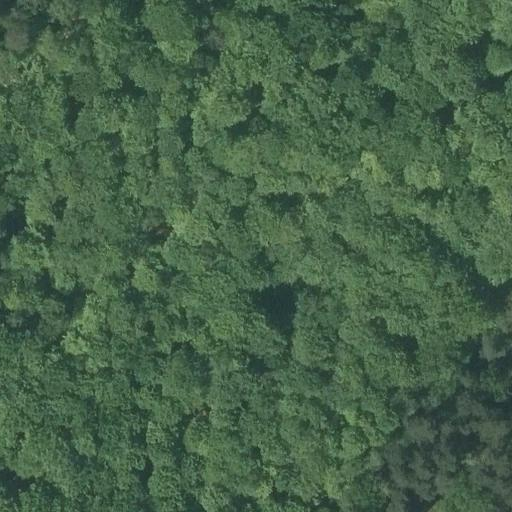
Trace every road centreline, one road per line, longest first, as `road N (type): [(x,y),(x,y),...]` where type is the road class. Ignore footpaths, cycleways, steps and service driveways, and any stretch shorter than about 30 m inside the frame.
road 1 (track): [(511,257),(309,511)]
road 2 (track): [(108,0),(0,95)]
road 3 (track): [(0,436),(95,511)]
